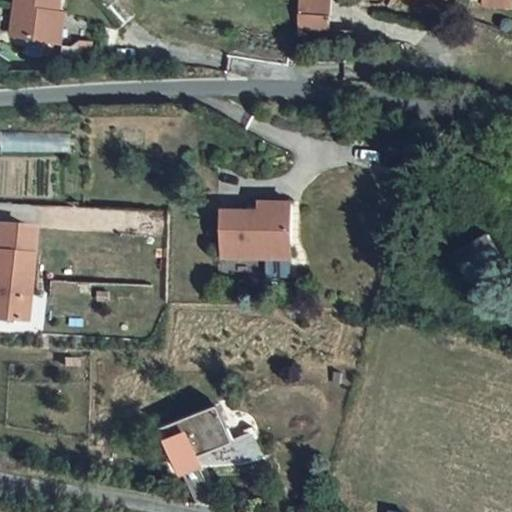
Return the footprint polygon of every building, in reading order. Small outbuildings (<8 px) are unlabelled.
[(18,0),(12,39),(54,46),(59,15),(61,0),(18,0)] [(315,0),(300,0),(298,40),(327,43),(330,1),(315,0)] [(59,15),(54,46),(61,47),(65,16),(59,15)] [(264,208),(264,213),(294,213),(294,199),(264,198),(264,208)] [(226,207),(226,253),(294,254),(294,213),(264,213),(264,208),(226,207)] [(0,315),(8,316),(9,284),(17,284),(18,222),(0,221),(0,315)] [(443,253),(457,272),(483,252),(469,234),(443,253)] [(179,473),(208,466),(204,450),(235,442),(226,404),(166,419),(179,473)]
